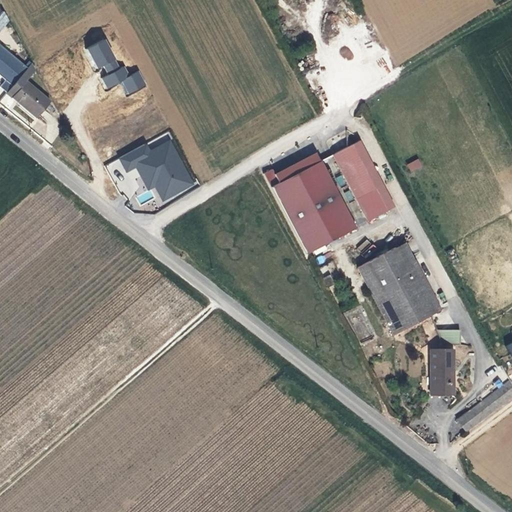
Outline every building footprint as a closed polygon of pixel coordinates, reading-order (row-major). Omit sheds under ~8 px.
[(0,31),(10,18),(2,12),(0,14),(0,31)] [(106,38),(87,47),(97,68),(103,65),(108,75),(101,78),(106,90),(121,83),(127,95),(146,86),(139,71),(129,75),(124,65),(120,67),(106,38)] [(0,87),(7,92),(28,67),(0,44),(0,74),(6,80),(0,87)] [(25,82),(38,67),(32,62),(28,67),(7,92),(38,118),(50,102),(25,82)] [(169,133),(105,163),(114,183),(125,178),(123,174),(136,168),(148,191),(137,196),(140,203),(157,195),(161,203),(195,187),(169,133)] [(359,139),(333,152),(367,219),(393,205),(359,139)] [(271,167),(263,173),(306,252),(354,226),(316,152),(275,174),(271,167)] [(418,158),(406,165),(411,172),(422,165),(418,158)] [(362,240),(358,253),(371,257),(375,243),(362,240)] [(365,262),(402,328),(439,307),(403,242),(365,262)] [(323,278),(328,286),(334,283),(329,275),(323,278)] [(439,343),(459,343),(459,330),(439,329),(439,343)] [(452,346),(431,346),(431,393),(453,392),(453,370),(452,346)] [(467,429),(511,395),(511,382),(509,379),(458,417),(467,429)]
